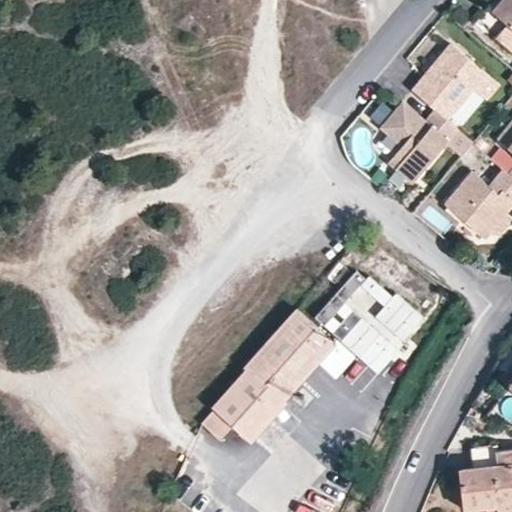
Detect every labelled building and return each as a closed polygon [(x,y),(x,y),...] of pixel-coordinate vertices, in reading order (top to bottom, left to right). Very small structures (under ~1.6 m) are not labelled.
[(511,0),(505,0),(489,19),(504,32),(511,38),(511,0)] [(511,38),(504,32),(493,45),(511,61),(511,38)] [(438,108),(451,118),(480,84),(490,72),(455,42),(417,89),(438,108)] [(451,118),(438,108),(427,121),(406,103),(384,128),(403,146),(390,161),(413,181),(461,127),(451,118)] [(511,176),(507,172),(495,185),(480,173),(450,207),(489,241),(496,232),(511,213),(511,176)] [(511,226),(511,213),(496,232),(503,237),(511,226)] [(359,274),(314,325),(334,343),(318,361),(337,378),(358,353),(385,377),(398,363),(402,366),(419,347),(411,340),(430,317),(398,289),(388,300),(359,274)] [(250,440),(286,401),(284,398),(318,361),(334,343),(314,325),(298,310),(247,365),(250,367),(213,407),(215,409),(202,423),(219,439),(233,424),(250,440)] [(511,450),(498,453),(497,445),(474,448),(476,472),(464,473),(468,509),(487,508),(496,506),(496,502),(511,500),(511,450)] [(511,511),(511,500),(496,502),(496,506),(487,508),(487,511),(511,511)]
